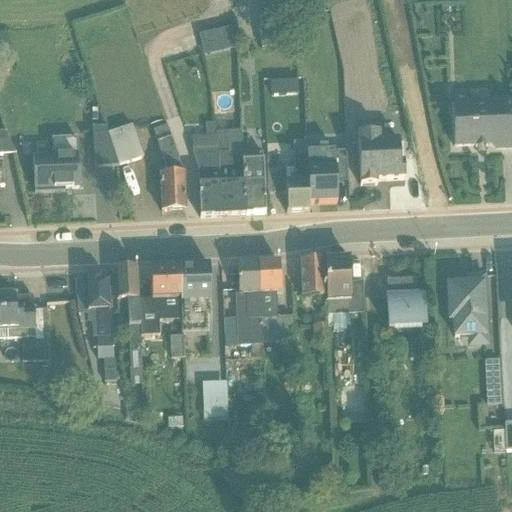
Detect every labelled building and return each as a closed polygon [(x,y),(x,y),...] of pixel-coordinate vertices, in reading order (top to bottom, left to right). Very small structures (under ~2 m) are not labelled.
[(249,8),(258,44),(282,38),(273,2),(249,8)] [(248,34),(216,37),(219,61),(250,57),(248,34)] [(446,152),(511,149),(511,101),(445,104),(446,152)] [(114,174),(158,166),(151,131),(107,139),(114,174)] [(245,217),(241,157),(240,133),(214,134),(217,166),(220,218),(245,217)] [(308,206),(336,205),(334,154),(305,155),(306,170),(308,206)] [(55,191),(102,189),(101,155),(54,156),(55,191)] [(245,217),(264,216),(262,155),(241,157),(245,217)] [(199,219),(220,218),(217,166),(197,167),(199,219)] [(286,215),(308,214),(308,206),(306,170),(267,172),(268,196),(285,195),(286,215)] [(375,210),(407,208),(405,171),(373,173),(375,210)] [(166,213),(191,212),(189,174),(165,175),(166,213)] [(151,175),(137,175),(138,200),(152,200),(151,175)] [(332,303),(360,300),(357,257),(328,259),(332,303)] [(332,303),(328,259),(302,261),(305,305),(332,303)] [(266,296),(288,295),(287,262),(266,263),(266,296)] [(190,305),(219,303),(217,263),(188,265),(190,305)] [(266,296),(266,263),(243,263),(244,296),(266,296)] [(190,305),(188,265),(157,267),(159,307),(190,305)] [(121,304),(143,303),(141,268),(119,270),(121,304)] [(91,313),(114,313),(112,274),(89,275),(91,313)] [(455,343),(496,341),(492,283),(451,286),(455,343)] [(392,332),(434,329),(433,294),(390,296),(392,332)] [(0,331),(40,330),(38,295),(0,296),(0,331)] [(199,365),(202,318),(186,317),(183,364),(199,365)] [(306,328),(283,325),(281,344),(304,346),(306,328)] [(110,327),(112,364),(132,363),(130,326),(110,327)] [(328,332),(328,346),(342,346),(342,332),(328,332)] [(511,365),(500,366),(501,415),(511,414),(511,365)] [(245,386),(217,386),(218,427),(246,427),(245,386)]
